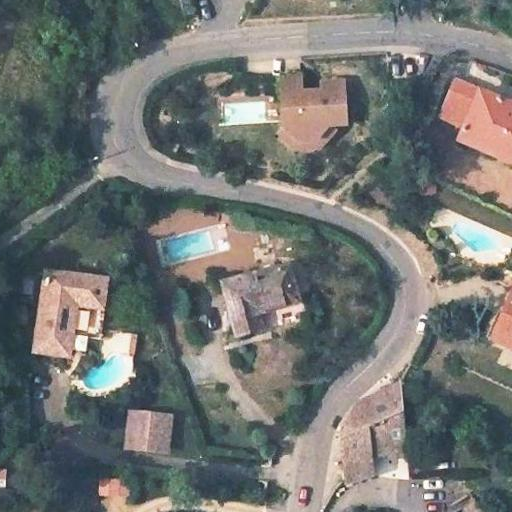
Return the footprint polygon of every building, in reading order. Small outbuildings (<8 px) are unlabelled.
[(304,74),(284,75),(288,126),(300,138),(319,136),(330,123),(348,122),(344,78),(325,80),(325,87),(305,89),(304,74)] [(511,105),(455,82),(440,117),(464,127),(460,141),(511,162),(511,105)] [(288,266),(223,283),(238,337),(263,330),(259,313),(298,304),(288,266)] [(86,277),(48,272),(36,352),(69,357),(76,305),(77,298),(83,299),(86,277)] [(105,280),(86,277),(83,299),(102,302),(105,280)] [(511,295),(497,330),(511,337),(511,295)] [(83,299),(77,298),(76,305),(101,309),(102,302),(83,299)] [(25,308),(17,308),(18,323),(26,322),(25,308)] [(511,337),(497,330),(492,339),(511,348),(511,337)] [(401,384),(358,403),(339,436),(344,484),(373,475),(372,452),(382,451),(383,459),(407,457),(401,384)] [(166,445),(170,418),(130,413),(127,439),(166,445)] [(166,445),(127,439),(125,447),(165,453),(166,445)] [(127,481),(110,480),(109,497),(127,497),(127,481)] [(462,507),(466,511),(482,511),(474,500),(462,507)]
